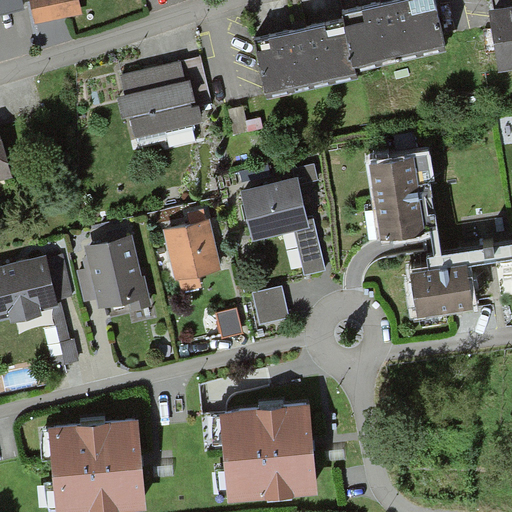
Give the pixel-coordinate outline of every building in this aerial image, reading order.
[(22,0),(0,0),(0,11),(24,5),(22,0)] [(76,0),(29,0),(34,23),(80,15),(76,0)] [(446,42),(436,0),(352,0),(342,2),(344,9),(356,62),(446,42)] [(511,63),(511,1),(490,5),(500,65),(511,63)] [(356,62),(344,9),(254,30),(268,91),(358,71),(356,62)] [(201,53),(121,70),(125,88),(119,89),(123,110),(130,108),(137,138),(167,131),(170,144),(196,138),(191,116),(203,114),(201,102),(211,99),(201,53)] [(0,128),(0,174),(12,171),(0,128)] [(432,170),(427,143),(370,152),(377,197),(365,199),(370,230),(427,220),(422,188),(420,172),(432,170)] [(289,165),(291,172),(243,182),(254,231),(293,222),(304,272),(324,267),(312,212),(308,211),(303,185),(319,182),(314,160),(289,165)] [(212,225),(209,214),(164,225),(175,276),(180,274),(183,287),(201,282),(198,268),(221,264),(212,225)] [(143,269),(133,228),(85,240),(88,253),(83,254),(85,264),(78,265),(86,297),(97,294),(99,304),(126,297),(129,309),(155,303),(146,269),(143,269)] [(494,229),(483,231),(485,243),(496,242),(494,229)] [(50,265),(46,250),(0,260),(0,313),(11,311),(11,315),(41,308),(40,303),(52,301),(64,350),(50,354),(54,372),(68,368),(67,361),(80,358),(75,335),(71,335),(62,296),(74,293),(66,261),(50,265)] [(448,314),(446,302),(473,297),(466,252),(412,261),(421,318),(448,314)] [(282,282),(253,289),(261,321),(290,314),(282,282)] [(237,305),(217,310),(223,334),(243,329),(237,305)] [(314,441),(310,394),(222,402),(229,489),(318,482),(314,441)] [(143,456),(139,409),(48,416),(56,507),(147,499),(143,456)]
